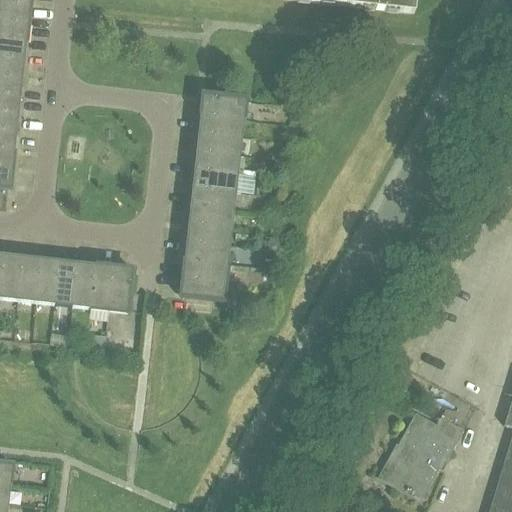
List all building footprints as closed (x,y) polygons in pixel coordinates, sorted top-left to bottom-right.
[(0,0),(0,5),(31,10),(31,0),(0,0)] [(415,0),(348,0),(347,8),(414,15),(415,0)] [(0,24),(29,28),(31,10),(0,5),(0,24)] [(0,43),(27,46),(29,28),(0,24),(0,43)] [(0,61),(24,64),(27,46),(0,43),(0,61)] [(0,61),(0,80),(22,83),(24,64),(0,61)] [(0,98),(20,101),(22,83),(0,80),(0,98)] [(0,98),(0,117),(18,119),(20,101),(0,98)] [(201,98),(199,118),(244,122),(246,102),(201,98)] [(0,135),(16,137),(18,119),(0,117),(0,135)] [(199,118),(197,136),(242,141),(244,122),(199,118)] [(0,154),(14,156),(16,137),(0,135),(0,154)] [(197,136),(195,154),(240,159),(242,141),(197,136)] [(511,138),(496,167),(511,175),(511,138)] [(14,156),(0,154),(0,172),(12,174),(14,156)] [(238,177),(238,176),(240,159),(195,154),(193,172),(238,177)] [(0,172),(0,191),(10,192),(12,174),(0,172)] [(193,172),(191,190),(236,195),(238,177),(193,172)] [(191,190),(189,208),(234,213),(236,195),(191,190)] [(189,208),(187,226),(232,231),(234,213),(189,208)] [(232,231),(187,226),(185,244),(230,249),(232,231)] [(249,233),(236,231),(235,240),(248,242),(249,233)] [(185,244),(183,262),(228,267),(230,249),(185,244)] [(265,252),(263,271),(274,272),(276,253),(265,252)] [(23,259),(4,257),(0,296),(0,301),(18,303),(23,259)] [(41,261),(23,259),(18,303),(36,305),(41,261)] [(54,307),(59,263),(41,261),(36,305),(54,307)] [(183,262),(181,280),(226,285),(228,267),(183,262)] [(77,265),(59,263),(54,307),(72,309),(77,265)] [(91,312),(95,267),(77,265),(72,309),(91,312)] [(114,269),(95,267),(91,312),(109,313),(114,269)] [(132,271),(114,269),(109,313),(127,316),(132,271)] [(224,304),(226,285),(181,280),(179,299),(224,304)] [(511,511),(511,400),(503,428),(511,430),(511,449),(492,511),(511,511)] [(415,415),(392,457),(405,465),(393,486),(421,502),(439,471),(444,462),(446,463),(463,433),(452,426),(440,420),(436,427),(415,415)] [(0,467),(0,485),(10,486),(12,469),(0,467)] [(0,503),(8,505),(10,486),(0,485),(0,503)] [(7,511),(8,505),(0,503),(0,511),(7,511)]
